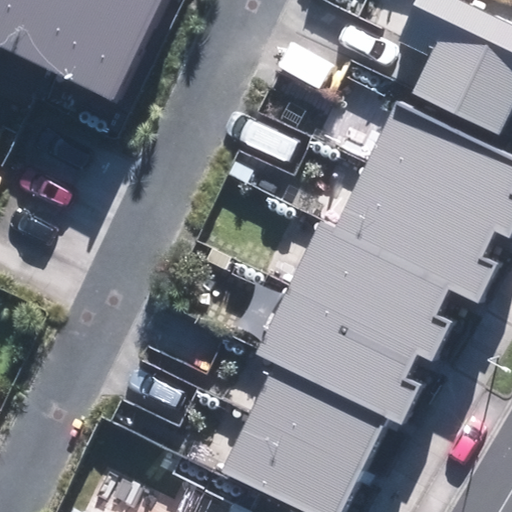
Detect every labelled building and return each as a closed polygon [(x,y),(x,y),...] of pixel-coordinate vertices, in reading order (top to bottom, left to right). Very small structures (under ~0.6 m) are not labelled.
[(0,0),(0,47),(113,101),(160,0),(0,0)] [(413,92),(500,135),(511,110),(511,25),(459,0),(417,0),(405,25),(438,41),(413,92)] [(221,471),(306,511),(340,511),(386,417),(402,424),(421,385),(406,378),(418,354),(431,360),(449,322),(437,316),(450,288),(478,301),(497,263),(480,255),(493,230),(507,237),(511,225),(511,157),(399,103),(337,230),(321,222),(256,354),(274,363),(221,471)] [(121,163),(56,123),(32,163),(98,202),(121,163)] [(204,477),(187,501),(211,511),(274,511),(275,510),(204,477)]
